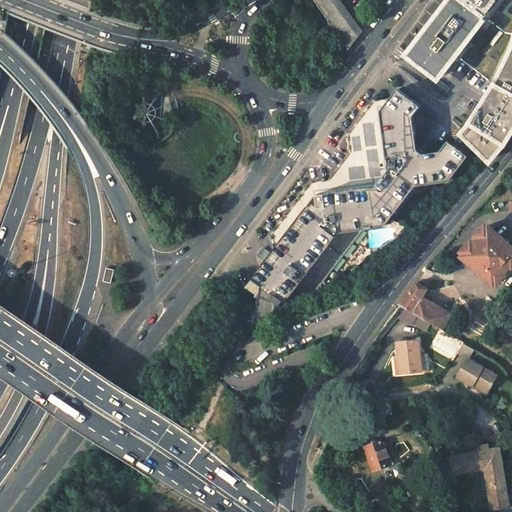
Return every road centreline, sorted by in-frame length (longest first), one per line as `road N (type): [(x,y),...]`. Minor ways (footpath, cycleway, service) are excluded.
road 1 (primary): [(71,442),(294,154),(335,89)]
road 2 (residential): [(511,156),(346,355),(317,404),(295,480)]
road 3 (trunk): [(0,466),(70,336),(93,264),(94,198),(71,124)]
road 4 (trunk): [(265,511),(0,322)]
road 5 (trunk): [(0,351),(232,511)]
road 6 (primary): [(155,294),(0,504)]
road 7 (trunk): [(0,427),(43,321),(47,214)]
road 8 (trunk): [(0,246),(58,56)]
road 9 (trunk): [(0,386),(33,306),(47,214)]
road 10 (trunk): [(71,442),(152,319),(155,294)]
road 11 (secondary): [(92,29),(184,54),(247,82)]
road 12 (secondary): [(250,0),(176,31),(92,29)]
road 13 (trunk): [(47,214),(58,56)]
road 14 (primary): [(247,82),(267,130),(265,156),(221,220)]
road 15 (trunk): [(138,244),(104,167),(71,124)]
